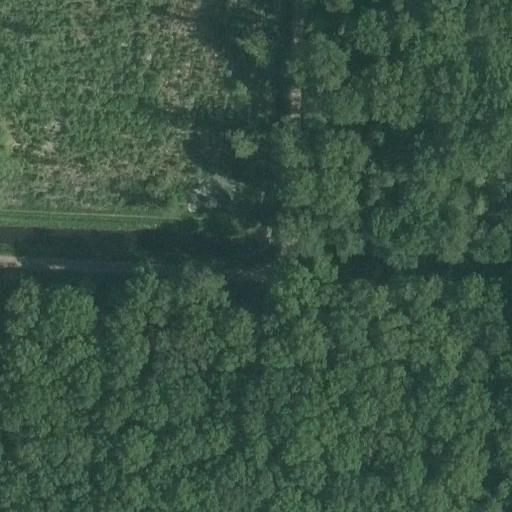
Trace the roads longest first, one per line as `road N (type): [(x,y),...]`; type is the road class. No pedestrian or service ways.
road 1 (track): [(288,272),(0,258)]
road 2 (track): [(300,0),(288,272)]
road 3 (track): [(288,272),(283,511)]
